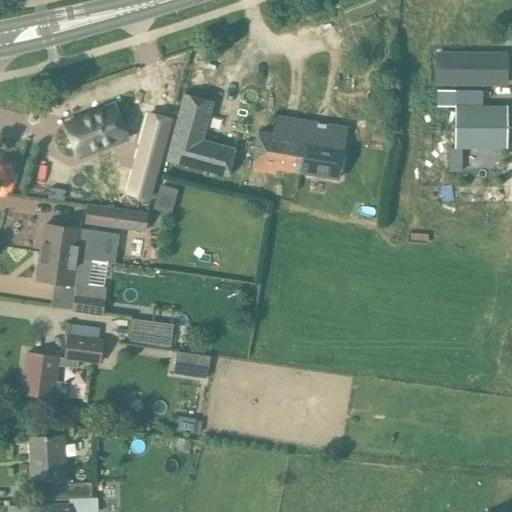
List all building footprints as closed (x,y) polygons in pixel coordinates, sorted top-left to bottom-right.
[(317,48),(362,35),(355,9),(310,22),(317,48)] [(506,56),(436,55),(436,83),(506,84),(506,56)] [(455,106),(455,91),(437,91),(437,107),(455,107),(455,106)] [(228,176),(235,149),(202,141),(212,101),(184,94),(166,161),(228,176)] [(65,124),(78,158),(126,139),(113,105),(65,124)] [(370,121),(389,121),(389,105),(371,105),(370,121)] [(505,106),(455,106),(455,107),(455,149),(505,149),(505,106)] [(149,114),(136,160),(158,166),(170,120),(149,114)] [(252,168),(252,170),(253,170),(274,173),(274,169),(338,179),(343,148),(347,128),(275,117),(275,118),(273,135),(271,135),(261,134),(258,133),(258,134),(252,168)] [(82,178),(80,197),(101,199),(102,180),(82,178)] [(160,185),(153,210),(171,214),(178,190),(160,185)] [(367,205),(365,215),(377,218),(379,208),(367,205)] [(86,206),(84,221),(144,230),(146,215),(86,206)] [(45,224),(41,253),(76,258),(80,229),(45,224)] [(88,288),(92,260),(76,258),(41,253),(37,281),(57,284),(76,287),(75,295),(104,300),(106,291),(88,288)] [(75,295),(72,310),(102,315),(104,300),(75,295)] [(82,337),(97,339),(99,327),(84,325),(82,337)] [(130,329),(128,342),(170,348),(171,339),(138,334),(139,331),(130,329)] [(82,337),(66,335),(63,360),(100,365),(103,340),(97,339),(82,337)] [(209,357),(176,352),(173,374),(206,379),(209,357)] [(58,358),(26,353),(21,393),(67,399),(69,383),(55,382),(58,358)] [(175,416),(173,430),(193,433),(195,419),(175,416)] [(62,437),(30,438),(33,481),(47,481),(48,500),(48,501),(56,501),(56,499),(73,499),(92,498),(91,483),(69,484),(69,480),(69,478),(64,479),(62,437)] [(29,507),(9,508),(9,511),(95,511),(95,505),(95,499),(87,500),(70,500),(70,505),(29,507)]
